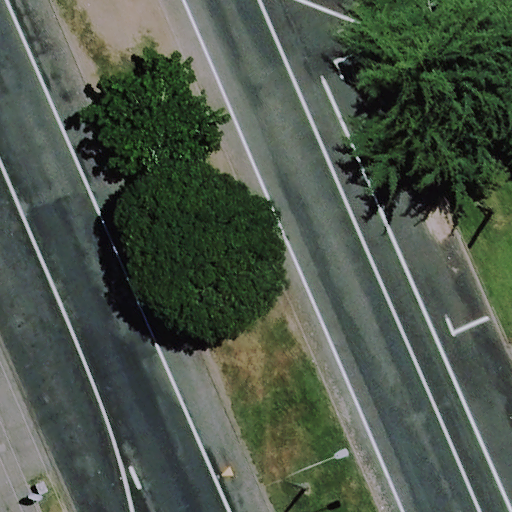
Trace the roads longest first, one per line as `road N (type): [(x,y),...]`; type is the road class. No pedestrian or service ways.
road 1 (tertiary): [(230,0),(450,511)]
road 2 (tertiary): [(162,511),(0,136)]
